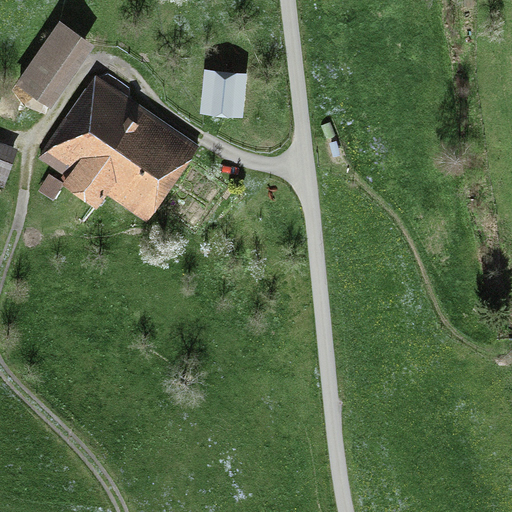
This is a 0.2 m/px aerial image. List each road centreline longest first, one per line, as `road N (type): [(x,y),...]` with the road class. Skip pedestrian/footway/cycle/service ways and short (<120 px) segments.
road 1 (unclassified): [(348,511),(289,0)]
road 2 (track): [(0,365),(80,448),(123,511)]
